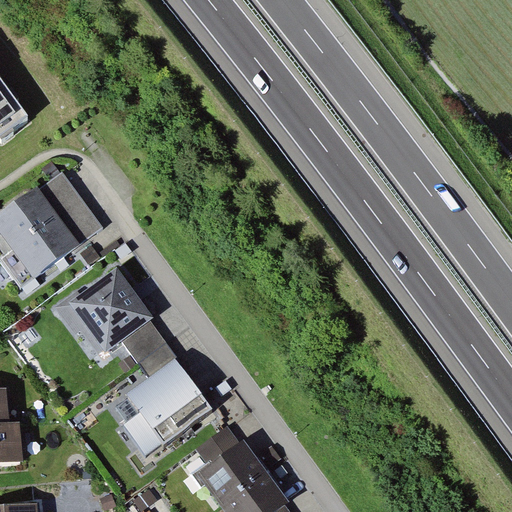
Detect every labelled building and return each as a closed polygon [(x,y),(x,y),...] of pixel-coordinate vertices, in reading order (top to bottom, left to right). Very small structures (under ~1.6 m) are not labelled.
[(0,144),(32,122),(0,78),(0,144)] [(105,229),(61,171),(0,217),(0,245),(30,286),(105,229)] [(158,321),(119,267),(57,311),(96,365),(158,321)] [(218,415),(180,363),(112,412),(149,464),(218,415)] [(15,390),(0,392),(0,472),(27,469),(15,390)] [(233,511),(295,511),(250,442),(206,470),(233,511)]
